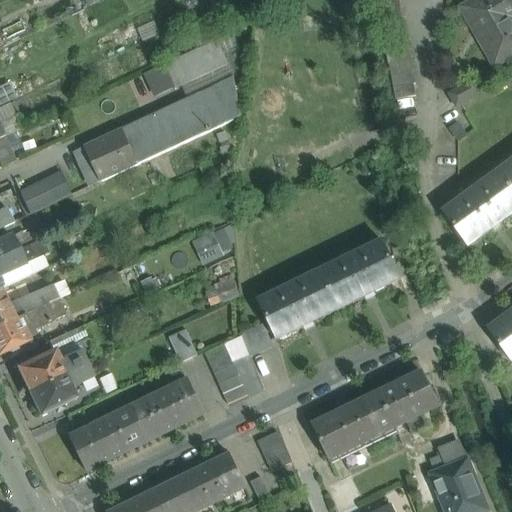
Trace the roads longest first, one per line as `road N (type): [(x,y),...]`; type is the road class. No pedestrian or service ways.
road 1 (residential): [(459,319),(65,511)]
road 2 (residential): [(511,430),(459,319)]
